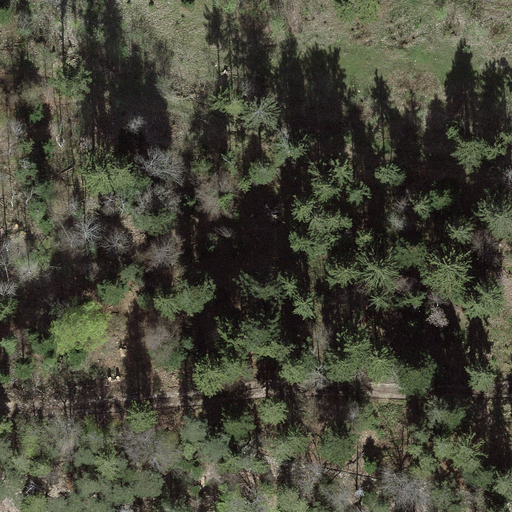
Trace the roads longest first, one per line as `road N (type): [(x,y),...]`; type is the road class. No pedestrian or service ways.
road 1 (track): [(511,192),(422,178),(0,64)]
road 2 (track): [(0,426),(511,404)]
